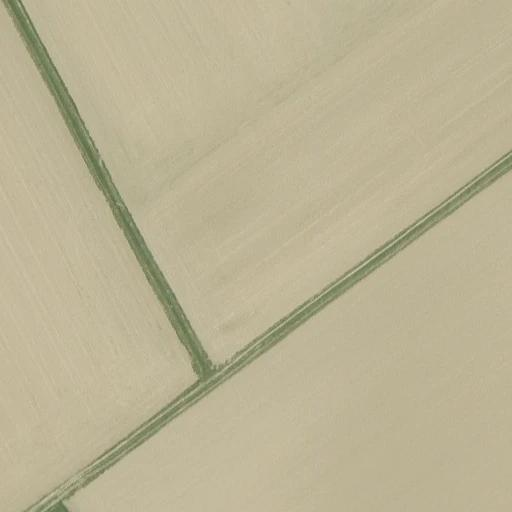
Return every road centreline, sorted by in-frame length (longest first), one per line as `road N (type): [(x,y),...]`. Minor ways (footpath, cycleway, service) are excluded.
road 1 (track): [(42,511),(511,157)]
road 2 (track): [(6,0),(213,386)]
